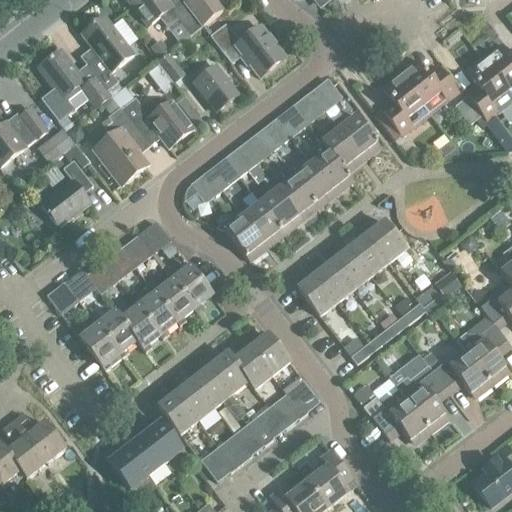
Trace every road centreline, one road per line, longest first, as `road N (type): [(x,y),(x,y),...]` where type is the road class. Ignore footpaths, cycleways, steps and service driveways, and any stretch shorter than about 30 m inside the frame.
road 1 (residential): [(99,417),(14,302),(170,187)]
road 2 (residential): [(327,65),(170,187)]
road 3 (residential): [(255,300),(377,197)]
road 4 (residential): [(129,395),(255,300)]
road 5 (residential): [(170,187),(182,236),(209,244),(255,300)]
road 6 (residential): [(327,65),(397,1),(449,1)]
road 7 (residential): [(255,300),(335,400),(340,418)]
road 8 (residential): [(340,418),(345,450),(381,495),(411,499),(433,487)]
road 9 (residential): [(230,502),(340,418)]
